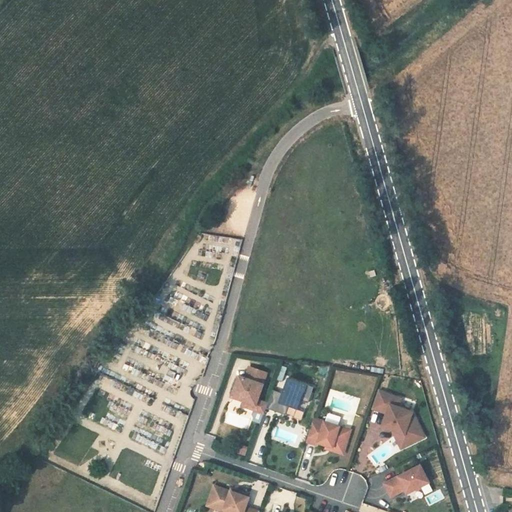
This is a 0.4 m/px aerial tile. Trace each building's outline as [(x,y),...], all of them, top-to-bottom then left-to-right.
[(253,380),(247,378),(239,399),(251,403),(262,407),(263,407),(265,402),(275,376),(257,369),(253,380)] [(314,386),(296,379),(290,394),(287,403),(297,407),(305,410),(308,401),(314,386)] [(314,386),(308,401),(316,404),(322,389),(314,386)] [(287,403),(290,394),(281,391),(275,406),(273,412),(284,416),(285,413),(293,416),(297,407),(287,403)] [(409,402),(386,394),(380,412),(395,417),(390,431),(400,434),(412,438),(417,449),(431,441),(420,416),(405,411),(409,402)] [(273,412),(275,406),(265,402),(263,407),(262,407),(261,411),(261,412),(272,416),(273,412)] [(262,407),(251,403),(249,408),(260,412),(261,411),(262,407)] [(321,421),(314,444),(324,447),(325,445),(334,448),(348,452),(355,431),(321,421)] [(348,452),(334,448),(333,451),(350,456),(358,432),(355,431),(348,452)] [(412,438),(400,434),(408,453),(417,449),(412,438)] [(427,470),(391,488),(398,501),(411,494),(413,498),(435,487),(427,470)] [(216,503),(228,508),(230,511),(258,511),(252,510),(255,501),(247,497),(237,494),(221,488),(216,503)] [(230,511),(228,508),(216,503),(214,508),(225,511),(230,511)]
